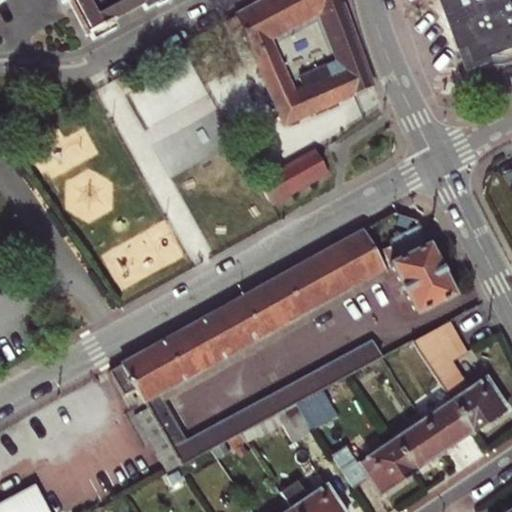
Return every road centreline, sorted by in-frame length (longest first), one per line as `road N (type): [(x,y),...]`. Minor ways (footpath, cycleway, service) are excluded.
road 1 (residential): [(0,401),(437,160)]
road 2 (residential): [(0,66),(76,72),(219,0)]
road 3 (secondary): [(369,0),(384,52),(437,160)]
road 4 (secondary): [(437,160),(511,307)]
